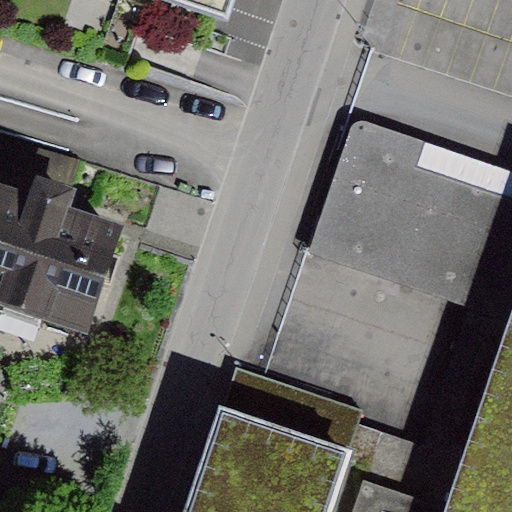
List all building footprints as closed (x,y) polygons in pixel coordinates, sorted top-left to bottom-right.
[(161,0),(187,9),(227,23),(235,0),(233,0),(161,0)] [(349,130),(306,256),(511,325),(511,203),(415,171),(424,145),(361,124),(355,126),(349,130)] [(0,135),(0,160),(34,171),(78,186),(86,162),(0,135)] [(511,174),(424,145),(415,171),(511,203),(511,174)] [(0,300),(87,330),(123,225),(71,207),(78,186),(34,171),(27,190),(0,180),(0,300)] [(511,511),(511,329),(449,511),(511,511)] [(334,511),(352,463),(221,418),(189,511),(334,511)]
